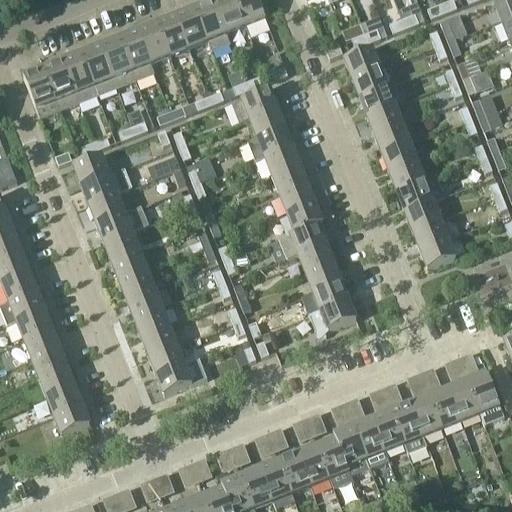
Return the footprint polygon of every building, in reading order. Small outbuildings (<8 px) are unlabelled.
[(233,0),(227,0),(214,6),(227,38),(246,31),(233,0)] [(233,0),(246,31),(266,23),(256,0),(233,0)] [(482,3),(480,0),(466,0),(470,8),(482,3)] [(511,0),(506,0),(493,5),(501,25),(511,20),(511,0)] [(454,4),(441,9),(444,18),(457,13),(454,4)] [(214,6),(195,13),(208,46),(212,56),(231,48),(227,38),(214,6)] [(444,18),(441,9),(428,14),(431,23),(444,18)] [(189,53),(208,46),(195,13),(176,21),(189,53)] [(416,19),(403,24),(407,33),(419,28),(416,19)] [(511,42),(511,20),(501,25),(508,44),(511,42)] [(170,61),(189,53),(176,21),(157,28),(170,61)] [(407,33),(403,24),(390,29),(393,38),(407,33)] [(138,36),(151,68),(170,61),(157,28),(138,36)] [(448,46),(455,43),(450,28),(442,31),(448,46)] [(378,34),(365,39),(368,48),(381,43),(378,34)] [(138,36),(119,43),(136,86),(155,78),(151,68),(138,36)] [(435,50),(442,47),(437,36),(430,39),(435,50)] [(368,48),(365,39),(352,45),(356,53),(368,48)] [(100,51),(117,93),(136,86),(119,43),(100,51)] [(454,61),(462,58),(455,43),(448,46),(454,61)] [(448,61),(442,47),(435,50),(440,64),(448,61)] [(330,63),(343,58),(340,50),(326,55),(330,63)] [(98,101),(117,93),(100,51),(81,58),(98,101)] [(380,72),(373,53),(345,64),(352,83),(380,72)] [(98,101),(81,58),(62,66),(79,108),(98,101)] [(79,108),(62,66),(43,73),(60,116),(79,108)] [(457,69),(463,84),(470,81),(465,66),(457,69)] [(288,79),(285,71),(272,76),(275,85),(288,79)] [(380,72),(352,83),(360,102),(388,91),(380,72)] [(43,73),(23,81),(36,114),(40,124),(60,116),(43,73)] [(452,73),(445,76),(450,89),(457,86),(452,73)] [(259,81),(246,86),(249,95),(262,90),(259,81)] [(463,84),(469,99),(477,96),(470,81),(463,84)] [(236,100),(249,95),(246,86),(233,91),(236,100)] [(463,99),(457,86),(450,89),(455,102),(463,99)] [(395,110),(388,91),(360,102),(367,121),(395,110)] [(278,112),(270,93),(231,109),(239,128),(250,123),(278,112)] [(211,110),(224,105),(221,96),(208,101),(211,110)] [(198,115),(211,110),(208,101),(195,106),(198,115)] [(483,112),(480,104),(472,107),(478,122),(496,115),(493,107),(483,112)] [(403,129),(395,110),(367,121),(375,141),(403,129)] [(183,111),(170,116),(173,125),(186,120),(183,111)] [(472,124),(467,111),(460,114),(465,127),(472,124)] [(285,131),(278,112),(250,123),(257,142),(285,131)] [(143,121),(140,114),(127,119),(130,126),(143,121)] [(502,130),(496,115),(478,122),(484,137),(502,130)] [(161,130),(173,125),(170,116),(157,121),(161,130)] [(478,137),(472,124),(465,127),(470,140),(478,137)] [(145,126),(132,131),(135,140),(148,135),(145,126)] [(411,148),(403,129),(375,141),(383,160),(411,148)] [(123,145),(135,140),(132,131),(119,136),(123,145)] [(293,151),(285,131),(257,142),(247,146),(255,166),(265,162),(293,151)] [(171,148),(165,135),(158,138),(163,151),(171,148)] [(174,139),(178,151),(186,149),(181,136),(174,139)] [(107,141),(94,146),(98,155),(110,150),(107,141)] [(493,160),(501,157),(495,142),(487,145),(493,160)] [(85,160),(98,155),(94,146),(81,151),(85,160)] [(418,168),(411,148),(383,160),(390,179),(418,168)] [(191,162),(186,149),(178,151),(184,165),(191,162)] [(487,162),(482,149),(475,152),(480,165),(487,162)] [(301,170),(293,151),(265,162),(272,181),(301,170)] [(59,170),(72,165),(69,156),(55,161),(59,170)] [(499,175),(507,172),(501,157),(493,160),(499,175)] [(74,171),(81,190),(109,179),(102,160),(74,171)] [(168,164),(173,176),(180,173),(176,161),(168,164)] [(493,175),(487,162),(480,165),(485,178),(493,175)] [(426,187),(418,168),(390,179),(398,198),(426,187)] [(301,170),(272,181),(280,200),(308,189),(301,170)] [(186,187),(180,173),(173,176),(178,190),(186,187)] [(12,174),(0,179),(0,193),(3,192),(17,187),(12,174)] [(189,177),(194,190),(201,187),(196,174),(189,177)] [(89,209),(117,198),(127,195),(120,175),(110,179),(109,179),(81,190),(89,209)] [(502,183),(508,198),(511,196),(511,185),(510,180),(502,183)] [(398,198),(405,217),(433,206),(445,201),(438,182),(426,187),(398,198)] [(206,200),(201,187),(194,190),(199,203),(206,200)] [(503,200),(497,187),(490,190),(495,203),(503,200)] [(316,208),(308,189),(280,200),(288,219),(316,208)] [(89,209),(96,228),(124,217),(117,198),(89,209)] [(183,202),(188,214),(196,211),(191,199),(183,202)] [(508,213),(503,200),(495,203),(500,216),(508,213)] [(413,236),(441,225),(433,206),(405,217),(413,236)] [(288,219),(295,238),(319,229),(323,228),(316,208),(288,219)] [(193,227),(201,224),(196,211),(188,214),(193,227)] [(204,215),(209,228),(216,225),(211,212),(204,215)] [(104,247),(132,236),(124,217),(96,228),(104,247)] [(7,219),(0,222),(0,244),(15,239),(7,219)] [(221,238),(216,225),(209,228),(214,241),(221,238)] [(441,225),(413,236),(420,255),(449,244),(441,225)] [(323,228),(319,229),(295,238),(290,239),(291,240),(279,244),(287,264),(298,259),(326,248),(322,238),(327,236),(323,228)] [(104,247),(111,266),(140,255),(132,236),(104,247)] [(198,240),(203,252),(211,249),(206,237),(198,240)] [(0,266),(22,258),(15,239),(0,244),(0,266)] [(449,244),(420,255),(428,274),(456,263),(449,244)] [(334,267),(326,248),(298,259),(306,278),(334,267)] [(216,262),(211,249),(203,252),(208,265),(216,262)] [(231,263),(226,250),(219,253),(224,266),(231,263)] [(119,285),(147,274),(140,255),(111,266),(119,285)] [(253,255),(231,263),(224,266),(229,279),(237,276),(234,270),(238,269),(242,270),(250,267),(248,264),(255,261),(253,255)] [(22,258),(0,266),(0,283),(2,288),(30,277),(22,258)] [(341,286),(334,267),(306,278),(313,297),(313,298),(341,286)] [(119,285),(127,305),(155,293),(147,274),(119,285)] [(213,278),(218,290),(226,287),(221,275),(213,278)] [(37,296),(30,277),(2,288),(9,307),(37,296)] [(309,320),(310,321),(349,306),(341,286),(313,298),(313,297),(301,302),(308,321),(309,320)] [(231,300),(226,287),(218,290),(223,303),(231,300)] [(234,291),(239,305),(247,302),(241,288),(234,291)] [(134,324),(162,313),(155,293),(127,305),(134,324)] [(0,312),(7,330),(17,326),(45,315),(37,296),(9,307),(0,310),(0,312)] [(252,314),(247,302),(239,305),(244,317),(252,314)] [(357,325),(349,306),(310,321),(315,333),(326,328),(329,336),(357,325)] [(134,324),(142,343),(170,332),(162,313),(134,324)] [(228,315),(233,329),(241,326),(236,313),(228,315)] [(52,334),(45,315),(17,326),(24,345),(52,334)] [(246,338),(241,326),(233,329),(238,341),(246,338)] [(249,329),(254,342),(262,339),(256,326),(249,329)] [(149,362),(177,351),(170,332),(142,343),(149,362)] [(60,353),(52,334),(24,345),(32,364),(60,353)] [(257,349),(262,362),(269,359),(264,346),(257,349)] [(149,362),(157,381),(185,370),(177,351),(149,362)] [(256,364),(251,351),(244,354),(249,367),(256,364)] [(68,372),(60,353),(32,364),(39,384),(68,372)] [(455,364),(458,374),(466,371),(462,361),(455,364)] [(164,400),(193,389),(185,370),(157,381),(164,400)] [(466,371),(458,374),(462,383),(470,380),(466,371)] [(75,392),(68,372),(39,384),(47,403),(75,392)] [(428,386),(424,376),(417,379),(420,389),(428,386)] [(468,386),(481,418),(500,411),(487,378),(468,386)] [(420,389),(424,398),(432,395),(428,386),(420,389)] [(468,386),(449,393),(462,426),(481,418),(468,386)] [(379,394),(382,404),(390,401),(386,391),(379,394)] [(83,411),(75,392),(47,403),(55,422),(83,411)] [(430,401),(443,433),(462,426),(449,393),(430,401)] [(198,403),(209,399),(207,394),(196,399),(198,403)] [(382,404),(386,413),(393,410),(390,401),(382,404)] [(430,401),(411,408),(424,441),(443,433),(430,401)] [(344,419),(352,416),(348,406),(341,409),(344,419)] [(392,416),(405,449),(424,441),(411,408),(392,416)] [(90,430),(83,411),(55,422),(62,441),(90,430)] [(206,428),(201,416),(190,421),(194,432),(206,428)] [(348,428),(356,425),(352,416),(344,419),(348,428)] [(392,416),(373,424),(386,456),(405,449),(392,416)] [(302,424),(306,434),(314,431),(310,422),(302,424)] [(354,431),(366,464),(386,456),(373,424),(354,431)] [(310,443),(317,440),(314,431),(306,434),(310,443)] [(334,439),(336,443),(351,481),(370,473),(366,464),(354,431),(334,439)] [(264,440),(268,449),(276,446),(272,436),(264,440)] [(336,443),(319,450),(332,483),(335,493),(353,486),(351,481),(336,443)] [(268,449),(272,458),(279,455),(276,446),(268,449)] [(312,490),(332,483),(319,450),(300,458),(312,490)] [(226,454),(230,464),(238,461),(234,451),(226,454)] [(293,498),(312,490),(300,458),(280,465),(293,498)] [(241,470),(238,461),(230,464),(234,473),(241,470)] [(280,465),(261,473),(264,481),(274,505),(273,506),(275,511),(279,511),(295,506),(292,498),(293,498),(280,465)] [(192,479),(199,476),(196,467),(188,470),(192,479)] [(261,473),(242,480),(242,481),(254,511),(257,511),(273,506),(274,505),(264,481),(261,473)] [(203,485),(202,481),(199,476),(192,479),(195,488),(203,485)] [(241,481),(221,489),(223,493),(224,493),(231,511),(254,511),(242,481),(242,480),(241,481)] [(154,494),(162,491),(158,482),(150,485),(154,494)] [(407,496),(417,492),(416,490),(414,484),(404,488),(407,496)] [(165,500),(162,491),(154,494),(158,503),(165,500)] [(223,493),(205,500),(210,511),(231,511),(224,493),(223,493)] [(116,509),(123,506),(120,497),(112,500),(116,509)] [(210,511),(205,500),(186,508),(187,511),(210,511)]
